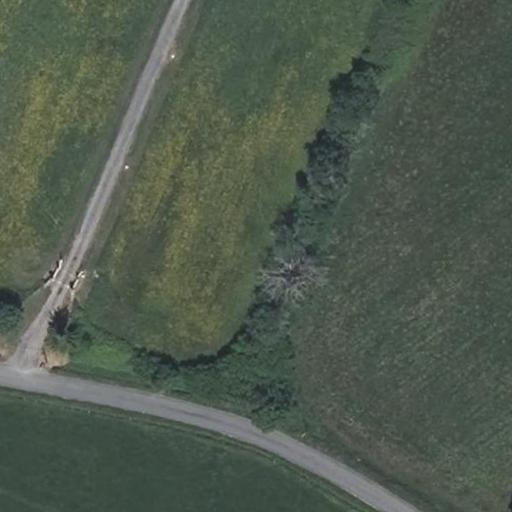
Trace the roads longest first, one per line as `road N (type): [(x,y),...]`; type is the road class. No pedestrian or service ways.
road 1 (tertiary): [(0,373),(266,437),(403,511)]
road 2 (track): [(25,378),(185,0)]
